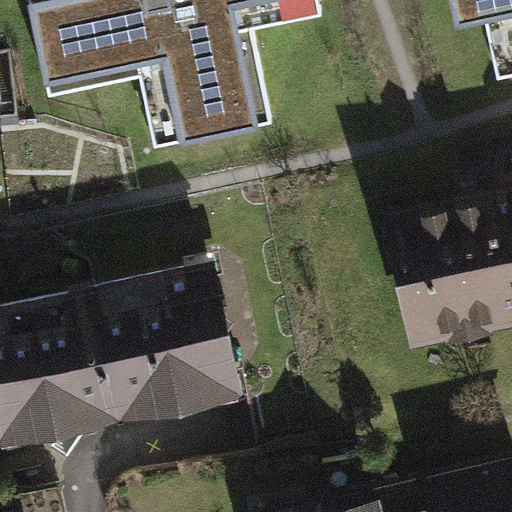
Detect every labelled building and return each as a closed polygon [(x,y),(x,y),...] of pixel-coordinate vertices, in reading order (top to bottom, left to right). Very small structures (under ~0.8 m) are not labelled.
[(322,6),(321,0),(29,0),(48,89),(140,69),(155,139),(271,115),(251,21),(322,6)] [(511,0),(451,0),(455,17),(486,11),(498,70),(511,67),(511,0)] [(511,188),(392,214),(396,230),(387,232),(392,256),(401,254),(417,329),(511,308),(511,188)] [(0,419),(65,406),(67,417),(171,395),(168,384),(235,370),(212,266),(188,272),(186,266),(92,285),(93,289),(69,294),(68,290),(0,304),(1,310),(0,310),(0,419)] [(511,511),(511,455),(434,474),(443,511),(511,511)] [(261,511),(373,511),(371,502),(326,511),(297,511),(295,502),(261,509),(261,511)]
